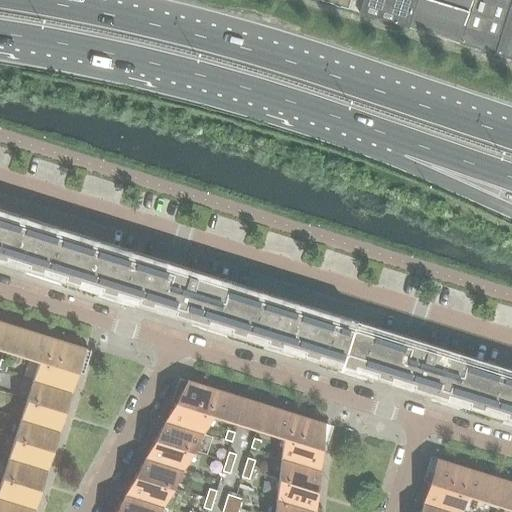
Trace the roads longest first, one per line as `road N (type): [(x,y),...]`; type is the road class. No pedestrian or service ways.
road 1 (residential): [(0,179),(511,341)]
road 2 (trunk): [(511,136),(210,39),(25,0)]
road 3 (trunk): [(0,33),(202,76),(405,141)]
road 4 (residential): [(417,425),(173,345)]
road 5 (residential): [(84,511),(173,345)]
road 6 (residential): [(173,345),(0,292)]
road 7 (trunk): [(405,141),(511,214)]
